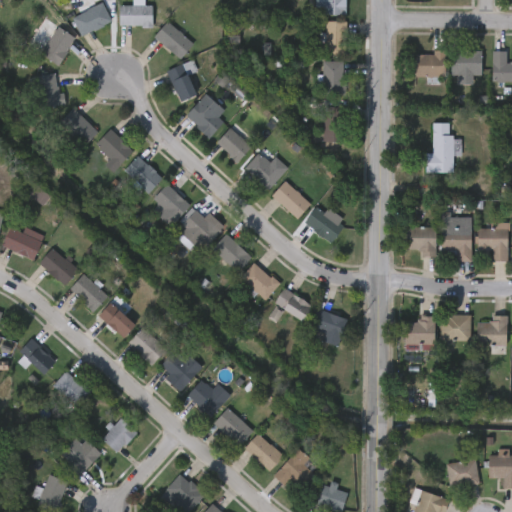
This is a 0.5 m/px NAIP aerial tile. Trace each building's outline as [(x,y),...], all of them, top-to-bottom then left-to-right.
[(322,0),(344,0),(344,15),(322,15),(322,0)] [(71,19),(101,4),(110,23),(81,38),(71,19)] [(118,27),(118,6),(151,6),(151,27),(118,27)] [(178,60),(153,37),(167,22),(192,45),(178,60)] [(345,57),(324,57),(324,23),(345,23),(345,57)] [(39,55),(57,28),(74,39),(57,66),(39,55)] [(479,51),(479,75),(449,75),(449,51),(479,51)] [(511,82),(490,82),(490,52),(504,52),(504,63),(511,63),(511,82)] [(413,54),(443,54),(443,78),(413,78),(413,54)] [(322,62),(343,62),(343,97),(322,97),(322,62)] [(168,70),(184,65),(193,97),(176,102),(168,70)] [(30,78),(57,75),(61,106),(33,109),(30,78)] [(208,138),(185,115),(206,94),(223,112),(218,117),(223,123),(208,138)] [(96,132),(82,146),(58,122),(72,108),(96,132)] [(341,161),(323,161),(323,108),(340,108),(341,161)] [(431,153),(431,123),(448,123),(448,137),(459,137),(459,156),(452,156),(452,172),(424,172),(424,153),(431,153)] [(215,144),(229,127),(250,146),(236,162),(215,144)] [(107,163),(110,160),(94,144),(109,129),(132,152),(114,170),(107,163)] [(269,163),(274,157),(287,168),(267,190),(243,169),(257,153),(269,163)] [(123,171),(138,156),(162,179),(146,194),(123,171)] [(309,205),(295,220),(270,196),(284,181),(309,205)] [(169,227),(157,214),(162,209),(151,199),(166,184),(189,207),(169,227)] [(342,227),(330,243),(303,223),(315,207),(342,227)] [(449,220),(469,220),(469,261),(455,261),(455,250),(440,250),(440,213),(449,213),(449,220)] [(213,214),(217,241),(186,247),(181,219),(213,214)] [(1,245),(9,227),(21,233),(24,227),(43,236),(31,260),(1,245)] [(419,257),(419,249),(403,249),(403,227),(433,227),(433,257),(419,257)] [(505,228),(505,261),(489,261),(489,249),(476,249),(476,228),(505,228)] [(211,249),(225,235),(250,258),(237,273),(211,249)] [(38,263),(52,248),(77,271),(63,286),(38,263)] [(278,284),(265,300),(240,279),(253,263),(278,284)] [(92,311),(69,288),(82,274),(106,297),(92,311)] [(273,303),(283,288),(311,307),(302,322),(273,303)] [(98,315),(110,302),(134,325),(121,338),(98,315)] [(323,333),(308,328),(316,308),(346,319),(336,347),(320,341),(323,333)] [(468,341),(438,341),(438,315),(468,315),(468,341)] [(504,315),(504,345),(474,345),(474,323),(490,323),(490,315),(504,315)] [(432,316),(432,349),(402,349),(402,321),(416,321),(416,316),(432,316)] [(164,350),(150,364),(127,342),(142,327),(164,350)] [(54,362),(41,374),(28,361),(27,362),(17,352),(31,338),(54,362)] [(164,379),(168,373),(159,365),(173,351),(183,359),(187,355),(201,367),(178,392),(164,379)] [(90,392),(75,409),(51,387),(65,371),(90,392)] [(217,385),(228,397),(208,417),(186,395),(201,380),(211,390),(217,385)] [(251,432),(237,446),(212,422),(227,408),(251,432)] [(135,433),(116,453),(101,438),(121,418),(135,433)] [(243,448),(257,434),(282,458),(267,472),(243,448)] [(100,454),(75,478),(61,463),(85,439),(100,454)] [(283,487),(272,476),(298,449),(307,459),(302,464),(315,477),(302,490),(291,478),(283,487)] [(487,455),(496,455),(496,450),(507,450),(507,455),(511,455),(511,488),(501,488),(501,478),(487,478),(487,455)] [(477,483),(449,488),(444,464),(473,459),(477,483)] [(187,511),(177,511),(160,495),(181,474),(203,496),(187,511)] [(66,482),(55,511),(36,506),(47,475),(66,482)] [(346,493),(340,511),(334,511),(314,505),(321,484),(346,493)] [(408,511),(414,490),(443,497),(439,511),(408,511)] [(204,511),(213,503),(222,511),(204,511)]
